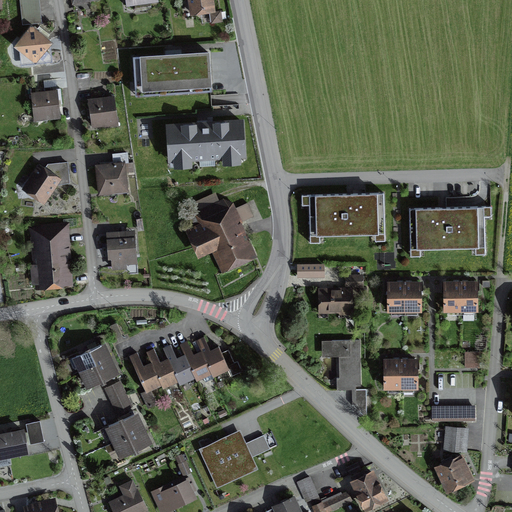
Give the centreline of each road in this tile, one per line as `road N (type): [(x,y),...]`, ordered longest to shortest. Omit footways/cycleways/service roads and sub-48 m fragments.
road 1 (residential): [(58,0),(96,297)]
road 2 (residential): [(476,511),(486,477),(500,299),(511,282)]
road 3 (residential): [(274,180),(507,175)]
road 4 (residential): [(238,0),(274,180)]
road 5 (residential): [(33,310),(75,480)]
road 6 (residential): [(249,328),(370,447)]
road 7 (track): [(511,124),(505,284)]
road 8 (residential): [(96,297),(170,297),(249,328)]
road 9 (residential): [(226,511),(370,447)]
road 10 (residential): [(274,180),(279,255),(249,328)]
